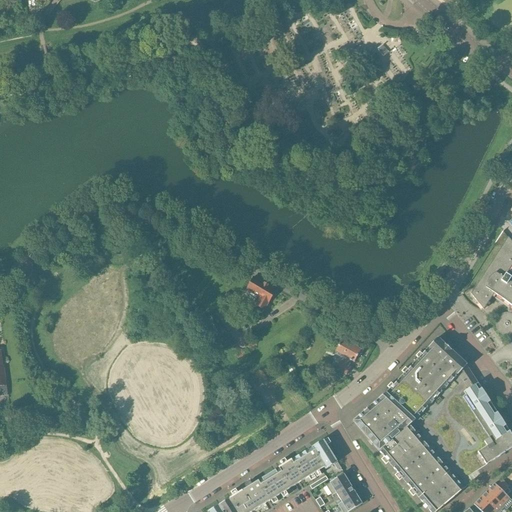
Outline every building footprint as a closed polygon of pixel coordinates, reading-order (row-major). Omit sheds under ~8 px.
[(383,58),(389,53),(382,45),(381,46),(377,49),(376,50),(377,51),(382,56),(381,57),(383,58)] [(498,283),(477,302),(491,318),(490,319),(509,342),(510,341),(511,343),(511,276),(502,265),(495,279),(498,283)] [(265,311),(276,290),(254,278),(247,290),(260,298),(258,300),(259,301),(256,306),(265,311)] [(216,314),(229,332),(240,324),(227,306),(216,314)] [(410,426),(458,374),(466,366),(467,365),(437,338),(386,393),(368,408),(371,411),(367,414),(365,411),(353,421),(385,458),(389,455),(392,458),(388,462),(398,474),(402,471),(405,474),(401,478),(412,490),(416,487),(419,490),(415,494),(424,505),(429,501),(431,504),(427,508),(430,511),(436,511),(464,489),(410,426)] [(335,370),(346,376),(350,368),(348,367),(351,361),(354,362),(361,351),(342,340),(335,352),(346,358),(343,364),(340,362),(335,370)] [(0,396),(8,396),(5,367),(4,367),(2,352),(0,351),(0,396)] [(466,366),(458,374),(468,390),(463,393),(466,397),(463,398),(489,439),(484,442),(487,446),(478,453),(486,465),(500,456),(500,457),(505,453),(511,448),(511,435),(504,424),(502,426),(496,417),(499,415),(489,400),(486,402),(481,393),(483,391),(466,366)] [(323,440),(312,447),(325,467),(324,468),(325,470),(334,465),(337,470),(341,468),(323,440)] [(325,467),(312,447),(301,454),(314,474),(324,468),(325,467)] [(290,461),(303,481),(304,480),(314,474),(301,454),(291,460),(290,461)] [(291,488),(303,481),(290,461),(278,468),(279,468),(291,488)] [(279,468),(268,475),(280,495),(281,495),(291,488),(279,468)] [(332,496),(336,494),(336,493),(350,484),(344,474),(325,485),(332,496)] [(268,475),(257,482),(255,483),(253,484),(242,491),(254,511),(265,504),(267,503),(269,502),(280,495),(268,475)] [(336,493),(336,494),(342,503),(356,494),(350,484),(336,493)] [(494,484),(488,491),(502,506),(509,499),(495,484),(494,484)] [(238,511),(252,511),(254,511),(242,491),(230,498),(238,511)] [(488,491),(481,498),(494,511),(496,511),(502,506),(488,491)] [(349,511),(362,504),(356,494),(342,503),(338,505),(341,511),(349,511)] [(219,505),(223,511),(238,511),(230,498),(229,499),(219,505)] [(494,511),(481,498),(474,505),(480,511),(494,511)]
